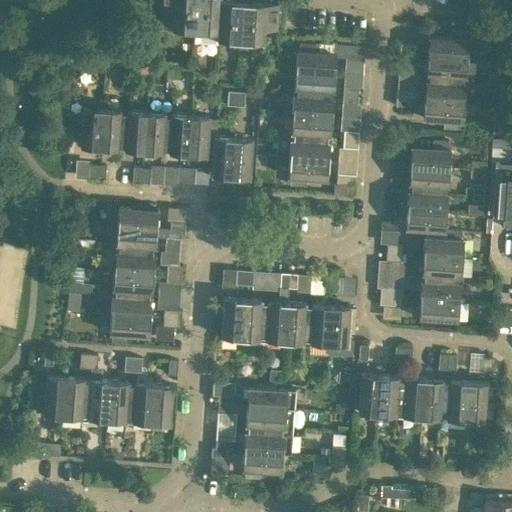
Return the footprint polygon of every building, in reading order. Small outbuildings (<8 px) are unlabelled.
[(194,34),(195,0),(157,0),(157,14),(171,15),(170,28),(188,29),(187,34),(194,34)] [(218,0),(195,0),(194,34),(200,35),(200,30),(216,31),(217,31),(218,0)] [(242,1),(230,0),(218,0),(217,31),(216,31),(216,39),(233,40),(233,44),(239,45),(242,1)] [(242,1),(239,45),(245,45),(245,40),(263,42),(263,29),(278,30),(280,3),(242,1)] [(431,22),(431,31),(441,31),(442,22),(431,22)] [(427,54),(466,57),(467,38),(465,37),(465,30),(449,28),(449,36),(428,35),(427,54)] [(333,70),(335,55),(344,56),(344,57),(363,59),(364,44),(363,44),(317,41),(317,42),(315,42),(299,41),(298,49),(296,49),(294,68),(333,70)] [(398,52),(414,53),(414,44),(399,43),(398,52)] [(398,52),(398,61),(413,62),(414,53),(398,52)] [(466,57),(427,54),(425,73),(428,73),(428,72),(445,73),(444,81),(461,83),(461,82),(462,75),(464,76),(466,57)] [(333,70),(294,68),(293,87),(296,87),(296,86),(313,87),(312,95),(329,97),(329,96),(329,89),(332,89),(333,70)] [(423,98),(462,101),(464,82),(461,82),(461,83),(444,81),(445,73),(428,72),(428,73),(427,79),(425,79),(423,98)] [(343,85),(342,93),(357,94),(357,86),(343,85)] [(293,93),(291,112),(330,115),(332,96),(329,96),(329,97),(312,95),(313,87),(296,86),(296,87),(295,93),(293,93)] [(400,88),(399,96),(411,97),(414,97),(414,89),(400,88)] [(235,90),(227,90),(226,104),(234,105),(235,90)] [(235,90),(234,105),(243,106),(244,91),(235,90)] [(356,103),(357,94),(342,93),(341,102),(356,103)] [(410,106),(411,97),(399,96),(395,96),(395,105),(410,106)] [(462,101),(423,98),(422,117),(443,119),(442,126),(458,128),(459,120),(461,120),(462,101)] [(79,145),(98,146),(101,107),(82,106),(79,145)] [(120,108),(101,107),(98,146),(117,148),(117,145),(116,145),(117,128),(126,129),(127,112),(126,112),(119,111),(120,108)] [(142,149),(145,110),(126,109),(126,112),(127,112),(126,129),(117,128),(116,145),(117,145),(123,145),(123,148),(142,149)] [(164,112),(145,110),(142,149),(161,151),(161,148),(160,148),(162,131),(170,132),(171,115),(170,115),(164,114),(164,112)] [(186,152),(189,113),(170,112),(170,115),(171,115),(170,132),(162,131),(160,148),(161,148),(168,148),(168,151),(186,152)] [(329,134),(330,115),(291,112),(290,131),(293,131),(293,130),(310,131),(309,140),(326,141),(326,140),(326,133),(329,134)] [(215,135),(215,134),(216,118),(208,117),(208,115),(189,113),(186,152),(205,154),(206,151),(205,151),(206,134),(215,135)] [(493,132),(504,132),(505,120),(493,119),(493,132)] [(342,138),(357,139),(358,130),(343,129),(342,138)] [(288,156),(327,159),(329,140),(326,140),(326,141),(309,140),(310,131),(293,130),(293,131),(292,137),(290,137),(288,156)] [(232,136),(215,134),(215,135),(206,134),(205,151),(206,151),(212,151),(210,173),(229,175),(232,136)] [(248,176),(251,137),(232,136),(229,175),(248,176)] [(491,146),(505,147),(506,137),(491,136),(491,146)] [(357,147),(357,139),(342,138),(342,146),(357,147)] [(410,144),(409,163),(448,166),(449,147),(447,147),(447,139),(431,138),(431,146),(410,144)] [(327,159),(288,156),(287,175),(289,175),(289,183),(305,184),(305,176),(326,178),(327,159)] [(470,168),(485,169),(485,160),(470,159),(470,168)] [(87,177),(96,178),(97,163),(88,162),(87,177)] [(106,164),(97,163),(96,178),(105,179),(106,164)] [(447,185),(448,166),(409,163),(408,182),(410,182),(410,181),(427,183),(427,191),(443,192),(444,191),(444,185),(447,185)] [(184,181),(185,166),(177,165),(176,180),(184,181)] [(140,181),(141,166),(132,166),(131,181),(140,181)] [(150,167),(141,166),(140,181),(149,182),(150,167)] [(194,166),(185,166),(184,181),(194,181),(194,166)] [(469,176),(484,177),(485,169),(470,168),(469,176)] [(491,212),(511,213),(511,169),(511,170),(511,175),(494,173),(491,212)] [(351,174),(336,173),(336,182),(351,183),(351,174)] [(407,189),(406,208),(445,210),(446,191),(444,191),(443,192),(427,191),(427,183),(410,181),(410,182),(410,189),(407,189)] [(466,212),(481,213),(482,204),(467,203),(466,212)] [(118,205),(116,224),(155,227),(157,208),(118,205)] [(444,228),(445,210),(406,208),(404,227),(426,228),(426,234),(426,235),(442,237),(443,228),(444,228)] [(169,228),(180,229),(184,229),(185,220),(170,219),(169,228)] [(396,220),(381,219),(380,228),(395,229),(396,220)] [(155,235),(155,227),(116,224),(115,243),(118,243),(118,242),(134,243),(134,252),(151,253),(151,252),(151,246),(154,246),(155,235)] [(179,237),(180,229),(169,228),(155,227),(155,235),(179,237)] [(460,229),(444,228),(443,228),(442,237),(426,235),(426,234),(423,234),(422,253),(461,256),(462,237),(460,237),(460,229)] [(86,238),(85,247),(93,248),(93,239),(86,238)] [(118,242),(118,243),(117,249),(114,249),(113,268),(152,271),(153,252),(151,252),(151,253),(134,252),(134,243),(118,242)] [(386,251),(401,252),(401,243),(386,242),(386,251)] [(401,252),(386,251),(385,260),(404,261),(404,253),(401,252)] [(420,272),(423,272),(423,271),(440,273),(440,281),(456,282),(456,281),(457,275),(460,275),(461,256),(422,253),(420,272)] [(166,272),(181,273),(181,264),(166,263),(166,272)] [(151,290),(152,271),(113,268),(112,287),(114,287),(114,286),(131,288),(131,296),(148,297),(148,296),(148,290),(151,290)] [(244,269),(235,268),(234,283),(243,284),(244,269)] [(252,269),(244,269),(243,284),(251,284),(252,269)] [(288,272),(279,271),(277,299),(286,300),(287,287),(288,272)] [(420,279),(419,298),(458,300),(459,281),(456,281),(456,282),(440,281),(440,273),(423,271),(423,272),(423,279),(420,279)] [(181,273),(166,272),(165,280),(180,282),(181,273)] [(288,272),(287,287),(296,287),(297,272),(288,272)] [(332,274),(324,274),(323,289),(331,289),(332,274)] [(341,275),(332,274),(331,289),(340,290),(341,275)] [(69,291),(70,291),(90,293),(91,283),(70,282),(69,291)] [(111,294),(110,313),(149,315),(150,296),(148,296),(148,297),(131,296),(131,288),(114,286),(114,287),(114,294),(111,294)] [(394,296),(402,297),(402,288),(379,286),(379,295),(394,296)] [(394,296),(379,295),(378,303),(394,304),(394,296)] [(239,336),(242,297),(223,296),(220,335),(239,336)] [(242,297),(239,336),(258,338),(258,335),(257,335),(258,318),(267,318),(268,302),(267,302),(260,301),(261,298),(242,297)] [(456,319),(458,300),(419,298),(417,317),(456,319)] [(283,339),(286,300),(277,299),(267,299),(267,302),(268,302),(267,318),(258,318),(257,335),(258,335),(265,335),(264,338),(283,339)] [(286,300),(283,339),(302,341),(302,338),(301,338),(303,321),(311,321),(312,305),(311,305),(305,304),(305,301),(286,300)] [(301,338),(302,338),(309,338),(309,341),(328,342),(330,303),(311,302),(311,305),(312,305),(311,321),(303,321),(301,338)] [(349,304),(330,303),(328,342),(327,352),(351,354),(352,338),(347,338),(347,332),(349,307),(349,304)] [(163,316),(177,317),(178,309),(163,308),(163,316)] [(148,334),(149,315),(110,313),(108,331),(111,332),(110,340),(126,341),(127,333),(148,334)] [(177,317),(163,316),(162,325),(177,326),(177,317)] [(358,343),(358,358),(366,359),(367,344),(358,343)] [(402,361),(403,346),(394,345),(393,361),(402,361)] [(412,347),(403,346),(402,361),(410,362),(412,347)] [(52,364),(53,350),(44,349),(43,364),(52,364)] [(87,367),(88,352),(80,351),(78,366),(87,367)] [(97,353),(88,352),(87,367),(96,367),(97,353)] [(446,368),(447,353),(438,352),(437,367),(446,368)] [(456,353),(447,353),(446,368),(455,368),(456,353)] [(131,370),(133,356),(124,355),(123,370),(131,370)] [(491,371),(492,356),(483,355),(481,370),(491,371)] [(140,371),(141,356),(133,356),(131,370),(140,371)] [(177,358),(168,358),(167,373),(176,373),(177,358)] [(266,380),(277,381),(278,368),(267,368),(266,380)] [(376,412),(379,373),(360,372),(357,411),(376,412)] [(405,377),(404,377),(397,377),(398,374),(379,373),(376,412),(395,413),(395,411),(394,411),(395,394),(404,394),(405,377)] [(61,414),(64,375),(45,374),(44,395),(36,394),(35,410),(43,411),(42,413),(61,414)] [(64,375),(61,414),(80,416),(81,413),(80,413),(81,396),(89,397),(90,380),(89,380),(83,379),(83,377),(64,375)] [(401,414),(420,415),(423,376),(404,375),(404,377),(405,377),(404,394),(395,394),(394,411),(395,411),(402,411),(401,414)] [(442,377),(423,376),(420,415),(439,417),(439,414),(438,414),(440,397),(448,397),(449,381),(448,381),(442,380),(442,377)] [(106,418),(109,379),(90,377),(89,380),(90,380),(89,397),(81,396),(80,413),(81,413),(87,414),(87,416),(106,418)] [(465,418),(467,379),(448,378),(448,381),(449,381),(448,397),(440,397),(438,414),(439,414),(446,414),(446,417),(465,418)] [(125,419),(125,416),(124,416),(125,399),(134,400),(135,383),(134,383),(127,383),(128,380),(109,379),(106,418),(125,419)] [(486,381),(467,379),(465,418),(483,420),(484,417),(492,418),(493,402),(485,402),(486,381)] [(150,421),(153,382),(134,380),(134,383),(135,383),(134,400),(125,399),(124,416),(125,416),(131,417),(131,420),(150,421)] [(153,382),(150,421),(169,422),(172,383),(153,382)] [(247,385),(246,404),(293,408),(294,389),(247,385)] [(218,393),(217,402),(232,403),(232,394),(218,393)] [(231,411),(232,403),(217,402),(217,410),(231,411)] [(346,413),(347,403),(334,402),(333,412),(346,413)] [(291,434),(293,408),(246,404),(244,423),(247,423),(264,424),(263,432),(280,433),(280,432),(283,432),(283,434),(291,434)] [(242,449),(282,451),(290,452),(291,434),(283,434),(283,432),(280,432),(280,433),(263,432),(264,424),(247,423),(247,430),(244,430),(242,449)] [(214,447),(225,448),(229,448),(230,439),(215,438),(214,446),(214,447)] [(59,442),(35,440),(34,452),(57,454),(59,442)] [(330,465),(344,466),(345,444),(331,443),(330,465)] [(225,456),(225,448),(214,447),(214,446),(210,446),(210,455),(225,456)] [(280,470),(282,451),(242,449),(241,468),(244,468),(265,469),(280,470)] [(265,469),(244,468),(243,473),(243,475),(248,476),(265,477),(265,469)] [(397,497),(397,487),(390,487),(391,484),(380,483),(380,496),(397,497)] [(469,511),(511,511),(511,500),(484,498),(483,508),(470,507),(469,511)]
